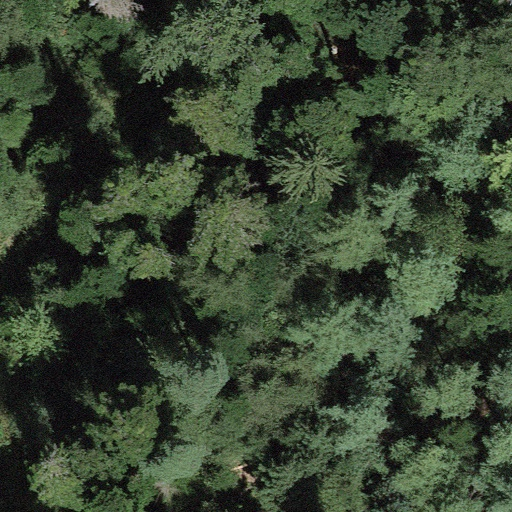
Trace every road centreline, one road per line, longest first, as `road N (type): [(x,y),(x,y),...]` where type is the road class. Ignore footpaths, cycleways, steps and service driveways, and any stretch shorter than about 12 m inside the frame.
road 1 (track): [(0,392),(310,151),(511,65)]
road 2 (track): [(282,0),(122,142),(0,305)]
